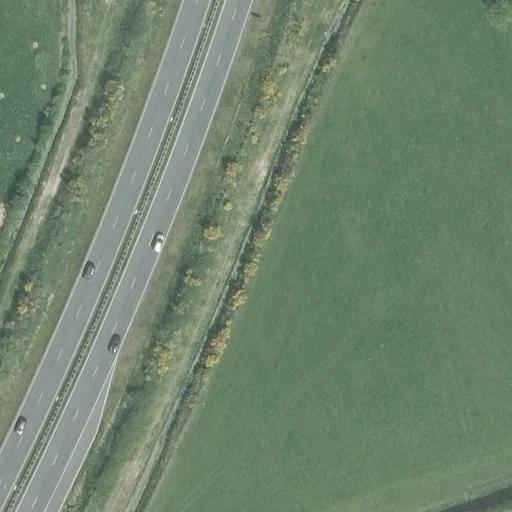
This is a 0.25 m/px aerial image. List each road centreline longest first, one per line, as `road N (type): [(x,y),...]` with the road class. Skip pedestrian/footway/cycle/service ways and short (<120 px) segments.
road 1 (trunk): [(29,511),(160,218),(239,0)]
road 2 (trunk): [(197,0),(125,203),(0,483)]
